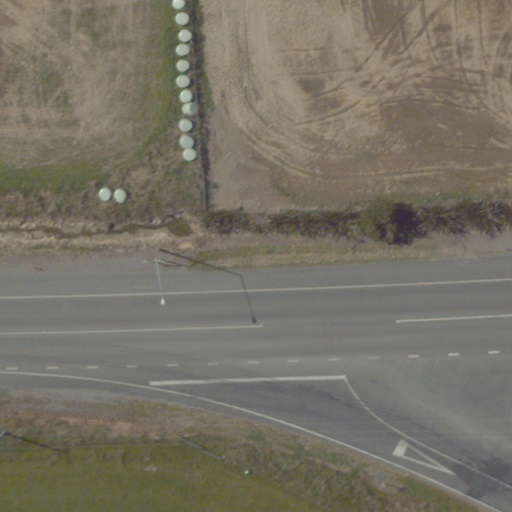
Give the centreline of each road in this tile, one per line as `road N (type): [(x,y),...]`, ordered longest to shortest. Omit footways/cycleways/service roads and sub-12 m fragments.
road 1 (primary): [(337,324),(0,331)]
road 2 (residential): [(511,488),(396,432),(365,405),(345,378),(337,324)]
road 3 (primary): [(511,315),(337,324)]
